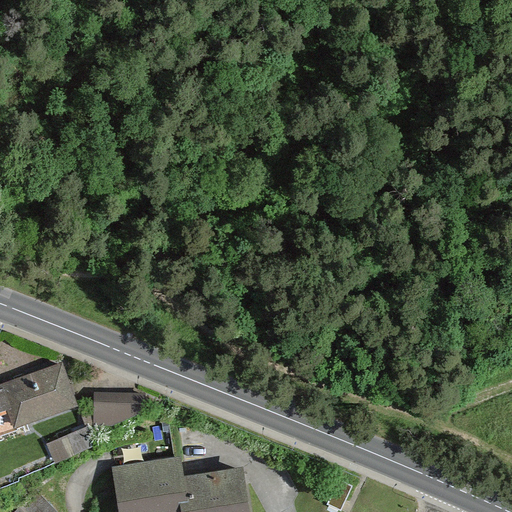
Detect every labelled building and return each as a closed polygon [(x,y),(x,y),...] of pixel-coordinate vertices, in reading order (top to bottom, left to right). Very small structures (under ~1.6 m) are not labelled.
[(78,412),(62,366),(0,385),(0,416),(10,413),(16,432),(78,412)] [(141,415),(137,387),(100,392),(104,421),(141,415)] [(58,438),(65,456),(98,443),(91,426),(58,438)] [(179,458),(112,465),(117,511),(184,511),(180,476),(179,458)] [(180,476),(184,511),(250,511),(244,467),(180,476)] [(14,511),(60,511),(37,489),(14,511)]
